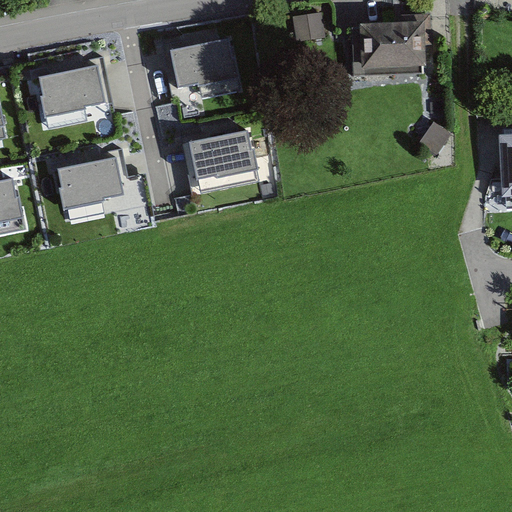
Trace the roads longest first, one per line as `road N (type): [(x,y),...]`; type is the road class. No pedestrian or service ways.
road 1 (residential): [(0,41),(198,0)]
road 2 (track): [(463,0),(468,147)]
